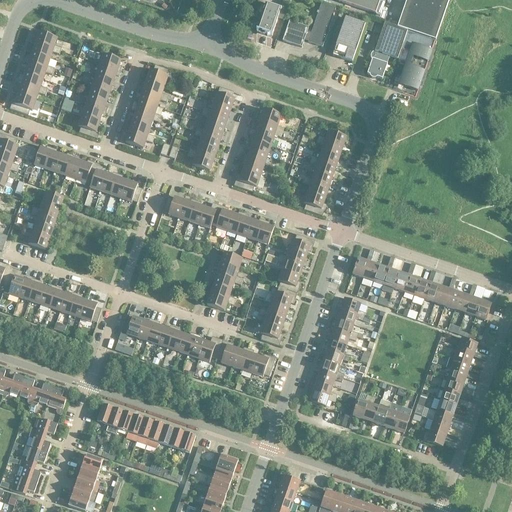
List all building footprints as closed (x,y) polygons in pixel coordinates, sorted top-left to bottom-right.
[(256,30),(256,31),(265,34),(266,36),(269,35),(272,36),(272,35),(271,35),(277,19),(278,16),(285,18),(291,1),(288,0),(283,0),(280,10),(265,4),(264,5),(265,5),(262,14),(256,30)] [(338,0),(338,2),(375,15),(379,0),(338,0)] [(406,0),(405,4),(443,17),(449,0),(406,0)] [(289,22),(282,42),(301,48),(304,38),(309,39),(308,43),(322,48),(335,9),(321,4),(311,34),(306,32),(308,28),(289,22)] [(405,4),(397,28),(407,32),(435,41),(443,17),(405,4)] [(349,15),(347,19),(363,25),(365,20),(349,15)] [(339,36),(332,56),(352,63),(359,43),(365,25),(363,25),(347,19),(345,19),(339,36)] [(369,19),(365,31),(373,34),(377,22),(369,19)] [(372,60),(367,75),(369,76),(370,77),(371,79),(373,79),(375,79),(376,78),(382,80),(387,65),(385,64),(387,57),(397,60),(400,50),(407,32),(397,28),(384,24),(374,52),(373,53),(371,54),(371,56),(371,58),(372,60)] [(400,80),(398,85),(406,88),(407,85),(411,87),(410,89),(417,92),(415,97),(415,98),(428,60),(435,41),(407,32),(400,50),(412,54),(405,74),(403,74),(403,73),(403,72),(404,72),(404,71),(404,70),(404,69),(403,69),(403,70),(403,71),(403,72),(403,73),(403,74),(402,74),(402,75),(401,75),(401,76),(400,76),(400,77),(399,77),(400,80)] [(39,33),(35,44),(60,52),(61,49),(54,46),(57,39),(39,33)] [(60,52),(35,44),(32,54),(49,60),(52,53),(59,56),(60,52)] [(49,60),(32,54),(28,64),(53,73),(54,69),(47,67),(49,60)] [(103,55),(99,66),(120,73),(121,68),(118,67),(120,61),(103,55)] [(53,73),(28,64),(25,74),(42,80),(45,74),(52,76),(53,73)] [(120,73),(99,66),(96,76),(113,82),(115,76),(118,77),(120,73)] [(168,71),(154,66),(153,72),(150,71),(146,81),(164,88),(167,77),(166,77),(168,71)] [(66,69),(64,76),(70,78),(72,71),(66,69)] [(42,80),(25,74),(21,85),(46,93),(47,90),(40,87),(42,80)] [(113,82),(96,76),(92,86),(113,93),(114,89),(111,87),(113,82)] [(164,88),(146,81),(143,92),(167,100),(168,97),(161,94),(164,88)] [(46,93),(21,85),(18,95),(35,101),(38,94),(45,97),(46,93)] [(113,93),(92,86),(89,96),(106,102),(108,97),(111,98),(113,93)] [(60,88),(57,95),(63,97),(66,90),(60,88)] [(233,93),(219,88),(217,94),(216,93),(213,104),(230,110),(234,99),(231,98),(233,93)] [(167,100),(143,92),(139,102),(157,108),(159,101),(166,104),(167,100)] [(35,101),(18,95),(16,101),(13,99),(9,110),(28,116),(30,111),(32,112),(35,101)] [(106,102),(89,96),(85,106),(106,114),(107,109),(104,108),(106,102)] [(157,108),(139,102),(136,112),(160,121),(161,117),(154,115),(157,108)] [(230,110),(213,104),(210,111),(203,109),(202,112),(227,120),(230,110)] [(106,114),(85,106),(82,117),(99,123),(101,117),(104,118),(106,114)] [(258,115),(256,119),(277,126),(281,116),(263,110),(261,116),(258,115)] [(160,121),(136,112),(132,122),(150,128),(152,122),(159,124),(160,121)] [(227,120),(202,112),(201,115),(208,118),(206,125),(223,131),(227,120)] [(99,123),(82,117),(78,127),(80,128),(78,134),(97,140),(100,129),(97,128),(99,123)] [(277,126),(256,119),(255,124),(258,125),(256,131),(274,137),(277,126)] [(150,128),(132,122),(129,133),(153,141),(154,138),(147,135),(150,128)] [(223,131),(206,125),(203,131),(196,129),(195,132),(220,141),(223,131)] [(274,137),(256,131),(254,136),(251,135),(249,141),(270,147),(274,137)] [(220,141),(195,132),(194,136),(201,138),(199,145),(216,151),(220,141)] [(318,137),(317,140),(342,149),(346,138),(328,132),(325,139),(318,137)] [(153,141),(129,133),(125,143),(143,149),(145,142),(152,144),(153,141)] [(17,140),(0,134),(0,152),(14,157),(18,147),(15,146),(17,140)] [(342,149),(317,140),(316,144),(323,146),(321,153),(338,159),(342,149)] [(270,147),(249,141),(248,144),(251,145),(249,151),(267,157),(270,147)] [(170,147),(163,144),(160,155),(166,157),(170,147)] [(216,151),(199,145),(196,152),(189,149),(188,153),(213,162),(216,151)] [(46,151),(40,148),(34,166),(44,170),(51,149),(47,147),(46,151)] [(178,149),(172,147),(168,158),(174,160),(178,149)] [(56,150),(51,149),(44,170),(55,173),(61,156),(55,154),(56,150)] [(267,157),(249,151),(247,157),(244,156),(242,160),(263,167),(267,157)] [(14,157),(0,152),(0,164),(18,170),(19,167),(12,164),(14,157)] [(213,162),(188,153),(187,156),(194,159),(192,166),(209,172),(213,162)] [(338,159),(321,153),(318,160),(311,157),(310,161),(335,169),(338,159)] [(66,158),(61,156),(55,173),(65,177),(72,156),(67,154),(66,158)] [(76,157),(72,156),(65,177),(75,180),(81,163),(75,161),(76,157)] [(263,167),(242,160),(241,165),(244,166),(242,171),(260,178),(263,167)] [(87,164),(81,163),(75,180),(86,184),(86,182),(91,183),(98,165),(88,161),(87,164)] [(335,169),(310,161),(309,164),(316,166),(314,173),(331,179),(335,169)] [(18,170),(0,164),(0,175),(7,178),(9,171),(16,174),(18,170)] [(102,166),(98,165),(91,183),(89,189),(100,192),(106,175),(100,173),(102,166)] [(260,178),(242,171),(240,177),(237,176),(233,187),(252,193),(254,187),(256,188),(260,178)] [(112,177),(106,175),(100,192),(110,196),(117,175),(113,173),(112,177)] [(331,179),(314,173),(311,180),(304,178),(303,181),(328,189),(331,179)] [(122,177),(117,175),(110,196),(120,199),(127,182),(121,180),(122,177)] [(328,189),(303,181),(302,184),(309,187),(307,194),(324,200),(328,189)] [(137,185),(127,182),(120,199),(131,203),(132,202),(137,204),(142,190),(136,188),(137,185)] [(45,193),(38,191),(37,194),(44,197),(42,203),(59,209),(63,199),(46,193),(45,193)] [(324,200),(307,194),(303,204),(305,205),(304,211),(322,217),(326,206),(322,205),(324,200)] [(173,201),(167,199),(163,213),(168,214),(168,215),(179,219),(184,201),(174,198),(173,201)] [(190,203),(184,201),(179,219),(189,223),(196,202),(191,200),(190,203)] [(200,203),(196,202),(189,223),(199,226),(205,208),(199,206),(200,203)] [(59,209),(42,203),(40,210),(32,208),(31,211),(56,220),(59,209)] [(211,210),(205,208),(199,226),(210,230),(212,224),(218,206),(213,204),(211,210)] [(228,209),(218,206),(212,224),(216,226),(215,228),(226,232),(232,214),(226,212),(228,209)] [(56,220),(31,211),(30,215),(37,217),(35,224),(53,230),(56,220)] [(238,216),(232,214),(226,232),(236,235),(243,215),(239,213),(238,216)] [(248,216),(243,215),(236,235),(247,239),(253,221),(247,219),(248,216)] [(258,223),(253,221),(247,239),(257,242),(264,222),(259,220),(258,223)] [(268,223),(264,222),(257,242),(267,246),(274,228),(267,226),(268,223)] [(53,230),(35,224),(33,231),(26,228),(24,232),(49,240),(53,230)] [(49,240),(24,232),(23,235),(30,238),(28,245),(45,251),(49,240)] [(314,242),(296,236),(294,241),(292,240),(288,251),(306,257),(308,251),(311,252),(314,242)] [(306,257),(288,251),(286,258),(279,256),(278,259),(302,267),(306,257)] [(242,260),(224,254),(220,264),(238,270),(240,264),(247,266),(249,262),(242,260)] [(372,257),(368,256),(366,262),(358,259),(352,275),(362,279),(368,262),(370,263),(372,257)] [(302,267),(278,259),(276,262),(284,265),(281,272),(299,278),(302,267)] [(368,262),(362,279),(373,283),(378,266),(370,263),(368,262)] [(393,264),(388,263),(387,269),(378,266),(373,283),(383,286),(389,269),(391,270),(393,264)] [(238,270),(220,264),(217,275),(242,283),(243,280),(236,277),(238,270)] [(0,267),(0,285),(5,288),(11,269),(1,266),(0,267)] [(21,273),(11,269),(5,288),(10,289),(8,295),(19,298),(25,281),(19,279),(21,273)] [(389,269),(383,286),(393,290),(399,273),(391,270),(389,269)] [(413,271),(409,270),(407,276),(399,273),(393,290),(403,293),(409,276),(411,277),(413,271)] [(299,278),(281,272),(278,282),(280,283),(278,288),(297,294),(300,284),(297,283),(299,278)] [(242,283),(217,275),(213,285),(231,291),(233,284),(240,286),(242,283)] [(409,276),(403,293),(414,296),(419,280),(411,277),(409,276)] [(433,278),(429,277),(427,283),(419,280),(414,296),(424,300),(429,283),(431,284),(433,278)] [(30,283),(25,281),(19,298),(29,302),(36,281),(31,279),(30,283)] [(41,283),(36,281),(29,302),(39,305),(45,288),(39,286),(41,283)] [(429,283),(424,300),(434,303),(440,287),(431,284),(429,283)] [(454,285),(450,284),(448,290),(440,287),(434,303),(444,307),(450,290),(452,291),(454,285)] [(231,291),(213,285),(210,295),(235,303),(236,300),(229,298),(231,291)] [(51,290),(45,288),(39,305),(49,309),(56,288),(52,286),(51,290)] [(61,290),(56,288),(49,309),(60,312),(66,295),(60,293),(61,290)] [(297,294),(278,288),(276,293),(274,293),(270,303),(288,309),(290,304),(293,305),(297,294)] [(450,290),(444,307),(454,310),(460,294),(452,291),(450,290)] [(474,292),(470,291),(468,297),(460,294),(454,310),(465,314),(470,297),(472,298),(474,292)] [(71,297),(66,295),(60,312),(70,316),(77,295),(72,293),(71,297)] [(81,297),(77,295),(70,316),(80,319),(86,302),(80,300),(81,297)] [(235,303),(210,295),(206,306),(224,312),(226,304),(233,307),(235,303)] [(371,296),(369,301),(376,304),(378,298),(371,296)] [(470,297),(465,314),(475,317),(481,301),(472,298),(470,297)] [(489,304),(481,301),(475,317),(485,321),(491,305),(493,305),(495,299),(491,298),(489,304)] [(360,305),(344,299),(340,310),(363,318),(365,314),(358,312),(360,305)] [(97,305),(86,302),(80,319),(91,323),(91,322),(97,324),(101,310),(96,308),(97,305)] [(288,309),(270,303),(268,310),(261,308),(260,311),(284,320),(288,309)] [(363,318),(340,310),(337,320),(353,326),(355,320),(362,322),(363,318)] [(284,320),(260,311),(259,315),(266,317),(263,324),(281,330),(284,320)] [(131,320),(126,318),(121,332),(127,334),(126,335),(137,339),(143,321),(132,317),(131,320)] [(149,323),(143,321),(137,339),(147,342),(154,321),(150,320),(149,323)] [(353,326),(337,320),(333,330),(357,338),(358,334),(351,332),(353,326)] [(159,323),(154,321),(147,342),(157,346),(163,328),(158,326),(159,323)] [(56,323),(54,330),(64,334),(66,327),(56,323)] [(281,330),(263,324),(260,334),(262,335),(260,341),(279,347),(282,337),(279,335),(281,330)] [(450,325),(447,332),(457,335),(460,328),(450,325)] [(169,330),(163,328),(157,346),(168,349),(175,328),(170,327),(169,330)] [(179,330),(175,328),(168,349),(178,353),(184,335),(178,333),(179,330)] [(357,338),(333,330),(330,341),(346,346),(348,340),(355,342),(357,338)] [(190,337),(184,335),(178,353),(188,356),(195,335),(191,334),(190,337)] [(200,337),(195,335),(188,356),(198,360),(204,342),(199,340),(200,337)] [(210,344),(204,342),(198,360),(209,363),(211,358),(216,360),(222,341),(212,338),(210,344)] [(477,345),(461,339),(457,350),(474,356),(474,354),(477,345)] [(233,345),(222,341),(216,360),(221,361),(220,364),(231,367),(237,350),(231,348),(233,345)] [(346,346),(330,341),(326,351),(350,359),(351,355),(344,353),(346,346)] [(243,352),(237,350),(231,367),(241,371),(248,350),(244,349),(243,352)] [(253,352),(248,350),(241,371),(252,374),(258,357),(252,355),(253,352)] [(474,356),(457,350),(454,360),(470,366),(473,358),(479,360),(480,355),(474,354),(474,356)] [(350,359),(326,351),(323,361),(339,367),(341,360),(348,363),(350,359)] [(263,359),(258,357),(252,374),(262,378),(263,376),(269,378),(275,359),(264,356),(263,359)] [(445,369),(450,370),(467,376),(467,374),(470,366),(454,360),(449,359),(445,369)] [(339,367),(323,361),(319,371),(343,379),(344,375),(337,373),(339,367)] [(467,376),(450,370),(447,381),(463,386),(466,378),(472,380),(473,376),(467,374),(467,376)] [(343,379),(319,371),(316,381),(332,387),(334,381),(341,383),(343,379)] [(14,376),(12,383),(7,381),(2,396),(6,397),(8,396),(9,393),(18,397),(24,379),(14,376)] [(34,382),(24,379),(18,397),(28,400),(27,403),(28,405),(31,406),(36,391),(32,390),(34,382)] [(332,387),(316,381),(312,392),(336,400),(337,396),(330,393),(332,387)] [(463,386),(447,381),(443,391),(460,396),(460,394),(463,386)] [(43,385),(41,393),(36,391),(31,406),(35,407),(37,406),(38,403),(47,406),(53,389),(43,385)] [(63,392),(53,389),(47,406),(57,410),(56,413),(57,415),(60,416),(64,404),(66,401),(61,399),(63,392)] [(398,389),(396,395),(404,398),(406,392),(398,389)] [(460,396),(443,391),(440,401),(456,407),(459,398),(465,400),(466,396),(460,394),(460,396)] [(336,400),(312,392),(309,402),(325,408),(327,401),(334,404),(336,400)] [(407,392),(404,400),(411,403),(413,395),(407,392)] [(349,395),(347,403),(353,405),(355,397),(349,395)] [(364,403),(358,400),(352,417),(363,421),(370,397),(367,396),(364,403)] [(374,399),(370,397),(363,421),(373,424),(378,408),(372,405),(374,399)] [(381,401),(378,408),(373,424),(383,428),(391,404),(381,401)] [(456,407),(440,401),(436,411),(453,417),(453,415),(456,407)] [(395,406),(391,404),(383,428),(393,431),(399,415),(393,412),(395,406)] [(97,423),(107,426),(113,409),(103,406),(97,423)] [(123,413),(113,409),(107,426),(108,426),(106,432),(115,435),(117,430),(118,430),(123,413)] [(405,417),(399,415),(393,431),(404,435),(409,418),(412,411),(407,410),(405,417)] [(453,417),(436,411),(433,421),(449,427),(452,419),(458,421),(459,417),(453,415),(453,417)] [(134,416),(123,413),(118,430),(128,433),(134,416)] [(144,420),(134,416),(128,433),(126,439),(136,442),(138,437),(144,420)] [(31,429),(30,433),(45,438),(46,433),(54,436),(57,426),(40,420),(36,429),(33,428),(31,429)] [(154,423),(144,420),(138,437),(136,442),(146,446),(154,423)] [(449,427),(433,421),(429,432),(446,437),(446,435),(449,427)] [(164,427),(154,423),(146,446),(156,449),(158,444),(164,427)] [(174,430),(164,427),(158,444),(169,447),(174,430)] [(185,434),(174,430),(169,447),(179,451),(185,434)] [(446,437),(429,432),(425,442),(442,448),(445,439),(451,441),(452,437),(446,435),(446,437)] [(45,438),(30,433),(25,447),(29,449),(47,455),(50,445),(43,443),(45,438)] [(195,437),(185,434),(179,451),(189,454),(195,437)] [(91,441),(88,447),(94,449),(97,443),(91,441)] [(47,455),(29,449),(26,458),(23,457),(21,458),(20,462),(35,467),(36,462),(44,465),(47,455)] [(211,464),(217,466),(234,472),(238,461),(215,454),(211,464)] [(103,461),(86,455),(82,466),(99,472),(103,461)] [(194,458),(191,469),(195,470),(197,464),(202,466),(203,462),(194,458)] [(35,467),(20,462),(19,465),(20,467),(16,477),(37,484),(41,474),(33,471),(35,467)] [(99,472),(82,466),(79,476),(96,482),(99,472)] [(234,472),(217,466),(214,476),(231,482),(234,472)] [(15,476),(11,487),(10,491),(25,496),(27,491),(34,494),(37,484),(16,477),(15,476)] [(99,483),(96,482),(79,476),(75,486),(96,493),(99,483)] [(231,482),(214,476),(210,487),(227,492),(231,482)] [(300,483),(283,477),(279,488),(296,493),(300,483)] [(98,494),(96,493),(75,486),(72,496),(89,502),(94,504),(98,494)] [(227,492),(210,487),(207,497),(224,503),(227,492)] [(296,493),(279,488),(276,498),(292,503),(296,493)] [(188,491),(184,489),(180,499),(188,502),(190,498),(186,497),(188,491)] [(320,508),(330,511),(336,495),(326,492),(320,508)] [(341,511),(346,499),(336,495),(330,511),(331,511),(341,511)] [(85,511),(89,502),(72,496),(68,507),(82,511),(85,511)] [(220,511),(224,503),(207,497),(203,507),(217,511),(220,511)] [(289,511),(292,503),(276,498),(272,508),(284,511),(289,511)] [(353,511),(356,502),(346,499),(341,511),(353,511)] [(364,511),(367,506),(356,502),(353,511),(364,511)]
